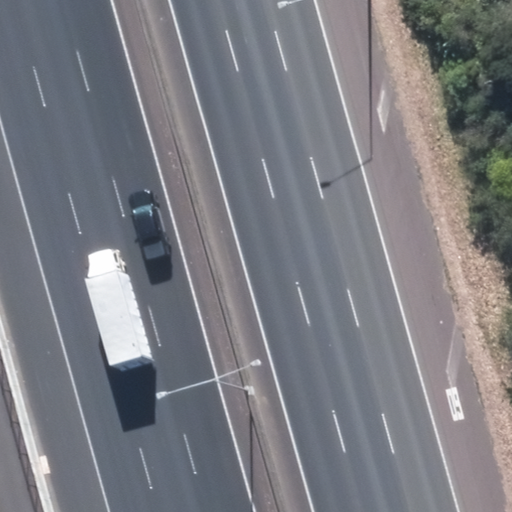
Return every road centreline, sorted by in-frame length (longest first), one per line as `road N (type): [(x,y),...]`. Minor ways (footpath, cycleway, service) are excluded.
road 1 (motorway): [(218,0),(368,511)]
road 2 (motorway): [(210,511),(66,0)]
